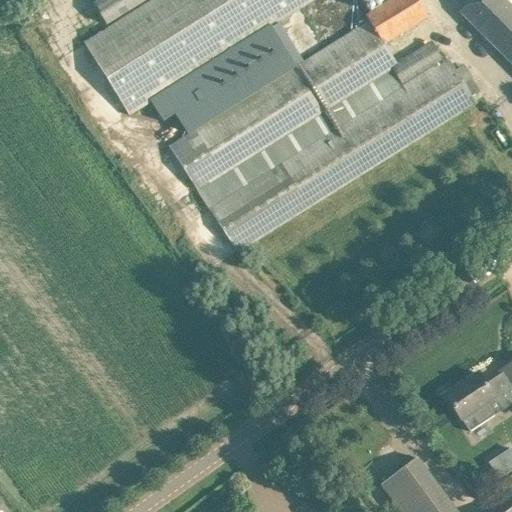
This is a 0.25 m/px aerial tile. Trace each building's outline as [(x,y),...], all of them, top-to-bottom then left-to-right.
[(152,0),(83,42),(129,116),(151,102),(267,29),(278,22),(313,0),(152,0)] [(106,25),(147,0),(98,0),(93,4),(106,25)] [(187,134),(168,146),(197,192),(391,70),(403,88),(278,166),(210,209),(236,252),(304,209),(476,102),(455,70),(448,60),(445,62),(432,43),(429,44),(418,25),(430,18),(418,0),(390,0),(366,15),(370,22),(303,64),(302,62),(187,134)] [(511,0),(471,0),(460,12),(511,63),(511,0)] [(278,22),(151,102),(163,122),(175,115),(187,134),(302,62),(278,22)] [(511,364),(500,372),(501,373),(486,384),(479,374),(446,395),(456,412),(461,419),(469,432),(495,415),(488,405),(501,396),(511,388),(511,389),(511,364)] [(511,447),(510,445),(488,461),(499,477),(511,467),(511,447)] [(511,511),(511,508),(505,511),(458,511),(418,458),(381,486),(399,511),(511,511)]
